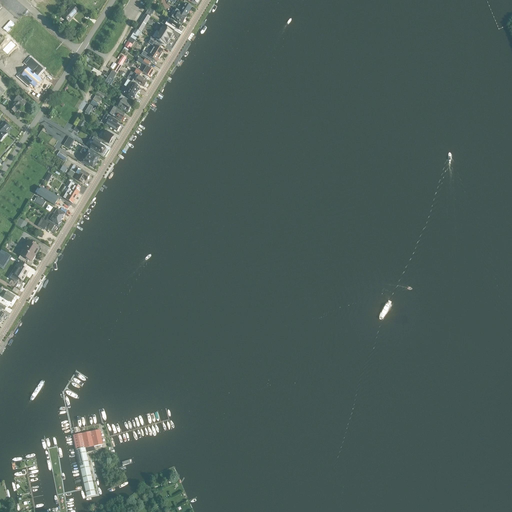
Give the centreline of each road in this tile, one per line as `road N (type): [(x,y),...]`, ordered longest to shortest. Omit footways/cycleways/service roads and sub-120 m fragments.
road 1 (tertiary): [(0,339),(207,0)]
road 2 (unclassified): [(0,178),(114,0)]
